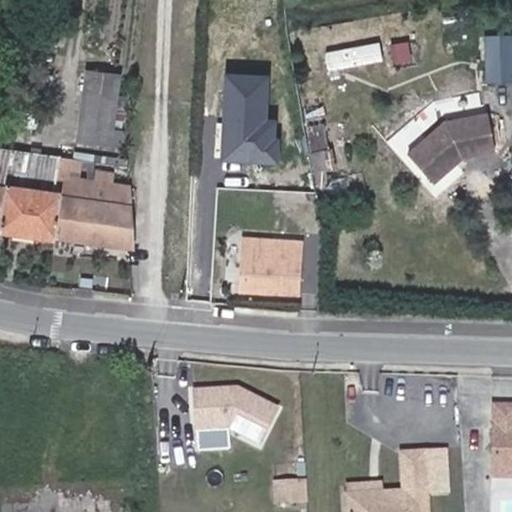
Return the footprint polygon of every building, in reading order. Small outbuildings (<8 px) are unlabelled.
[(331,69),(386,57),(382,38),(327,50),(331,69)] [(278,119),(265,118),(268,73),(227,71),(223,155),(276,158),(278,119)] [(104,136),(110,81),(74,77),(69,133),(104,136)] [(434,104),(423,95),(413,106),(425,116),(434,104)] [(493,149),(487,115),(446,123),(409,155),(431,180),(460,155),(493,149)] [(326,167),(320,123),(303,125),(309,169),(326,167)] [(0,190),(3,191),(0,212),(0,235),(52,242),(62,159),(0,151),(0,190)] [(52,242),(129,252),(127,205),(125,187),(109,185),(110,173),(94,171),(93,183),(84,182),(86,161),(62,159),(52,242)] [(295,171),(278,173),(282,198),(299,196),(295,171)] [(288,294),(291,245),(226,241),(221,289),(288,294)] [(277,407),(237,387),(193,391),(196,431),(228,430),(259,445),(277,407)] [(511,406),(491,406),(491,460),(511,459),(511,406)] [(427,511),(424,452),(401,453),(403,491),(382,492),(344,494),(345,511),(427,511)] [(511,481),(511,459),(491,460),(491,481),(511,481)] [(275,504),(297,503),(297,481),(274,482),(275,504)] [(344,483),(344,494),(382,492),(382,481),(344,483)]
